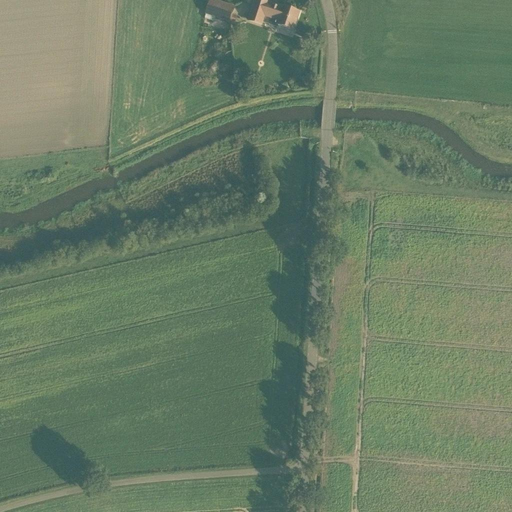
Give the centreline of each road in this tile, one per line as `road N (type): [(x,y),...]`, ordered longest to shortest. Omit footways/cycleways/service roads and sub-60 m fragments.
road 1 (unclassified): [(297,482),(328,34)]
road 2 (unclassified): [(0,508),(126,480),(283,468),(297,482)]
